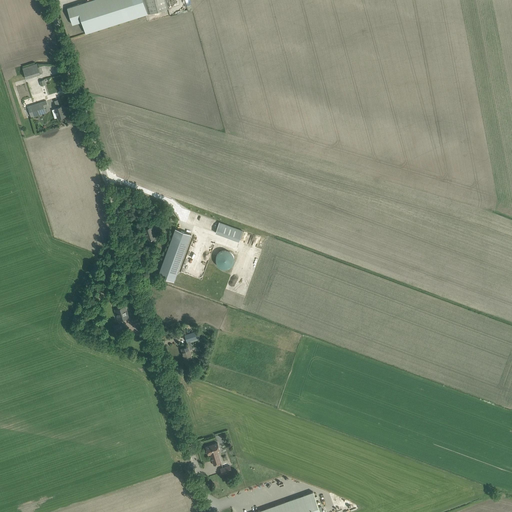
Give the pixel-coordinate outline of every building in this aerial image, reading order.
[(86,33),(148,14),(144,0),(91,0),(67,8),(73,24),(82,21),(86,33)] [(144,0),(148,14),(168,8),(166,0),(144,0)] [(26,79),(41,74),(37,63),(22,68),(26,79)] [(46,100),(31,105),(34,116),(46,112),(45,107),(48,106),(46,100)] [(63,105),(60,106),(55,108),(58,118),(66,116),(63,105)] [(239,241),(243,230),(219,222),(215,233),(239,241)] [(144,229),(148,240),(156,237),(153,226),(144,229)] [(158,275),(174,281),(191,234),(175,228),(158,275)] [(225,250),(224,250),(223,250),(222,251),(221,251),(220,252),(219,252),(218,253),(218,254),(217,254),(217,255),(217,256),(216,256),(216,257),(216,258),(216,259),(216,260),(216,261),(216,262),(217,263),(217,264),(217,265),(218,265),(219,266),(219,267),(220,267),(221,268),(222,268),(223,268),(224,269),(225,269),(226,269),(227,268),(228,268),(229,268),(230,267),(231,266),(232,266),(232,265),(233,265),(233,264),(233,263),(234,263),(234,262),(234,261),(234,260),(234,259),(234,258),(234,257),(234,256),(233,255),(233,254),(232,253),(231,253),(231,252),(230,252),(229,251),(228,251),(227,250),(226,250),(225,250)] [(106,279),(111,280),(116,265),(111,264),(106,279)] [(125,306),(124,306),(115,309),(120,324),(114,326),(116,332),(127,329),(125,322),(124,323),(122,319),(129,317),(125,306)] [(183,355),(185,359),(192,357),(190,350),(193,349),(191,342),(201,339),(200,338),(198,331),(185,335),(187,342),(187,341),(188,346),(181,349),(182,349),(184,355),(183,355)] [(218,452),(220,451),(218,443),(206,446),(208,455),(210,454),(214,465),(221,463),(218,452)] [(254,511),(320,511),(313,491),(254,511)]
